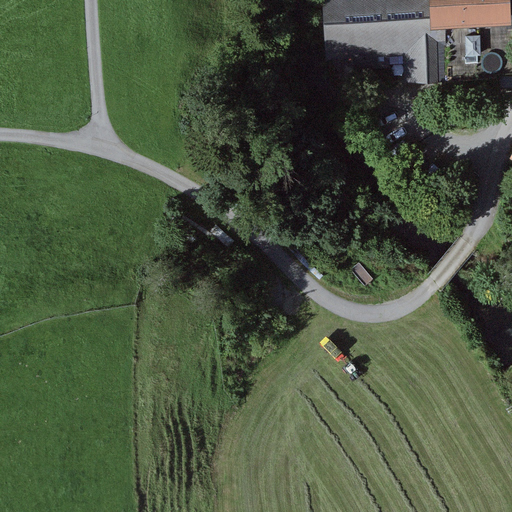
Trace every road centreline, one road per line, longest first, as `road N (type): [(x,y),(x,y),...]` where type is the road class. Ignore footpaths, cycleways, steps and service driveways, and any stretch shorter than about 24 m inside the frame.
road 1 (track): [(511,126),(475,232),(435,283),(397,309),(354,313),(300,280),(229,212),(108,149),(0,138)]
road 2 (track): [(92,0),(108,149)]
